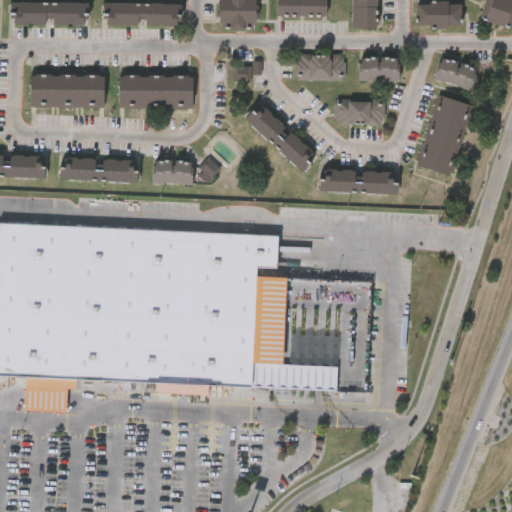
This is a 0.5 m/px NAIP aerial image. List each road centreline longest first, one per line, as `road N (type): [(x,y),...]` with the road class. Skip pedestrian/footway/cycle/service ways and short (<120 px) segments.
road 1 (residential): [(511,145),(434,397),(397,444),(290,511)]
road 2 (motorway): [(511,328),(439,511)]
